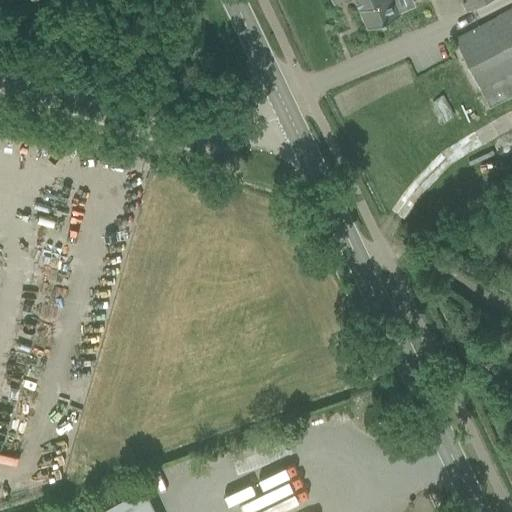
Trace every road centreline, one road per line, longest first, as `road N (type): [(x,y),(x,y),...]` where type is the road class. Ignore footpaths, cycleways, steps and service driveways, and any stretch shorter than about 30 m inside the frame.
road 1 (secondary): [(477,511),(294,132)]
road 2 (unclassified): [(294,132),(232,155),(0,93)]
road 3 (secondary): [(294,132),(230,0)]
